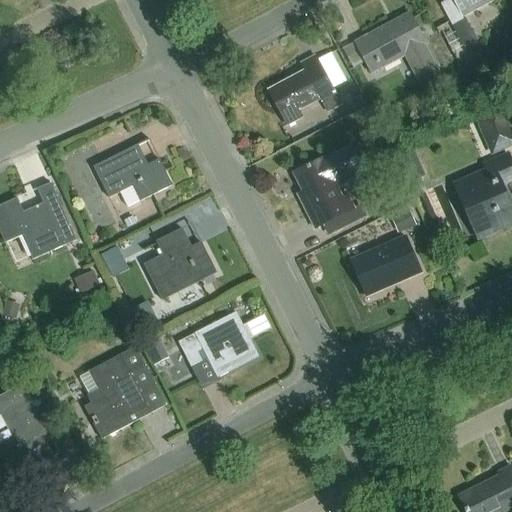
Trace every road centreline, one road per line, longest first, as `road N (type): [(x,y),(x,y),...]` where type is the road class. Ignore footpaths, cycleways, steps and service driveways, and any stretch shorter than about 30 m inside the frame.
road 1 (unclassified): [(330,377),(174,73)]
road 2 (unclassified): [(330,377),(92,511)]
road 3 (unclassified): [(511,313),(330,377)]
road 4 (unclassified): [(0,149),(174,73)]
road 5 (unclassified): [(174,73),(322,0)]
road 6 (unclassified): [(396,482),(511,422)]
road 7 (unclassified): [(396,482),(330,377)]
